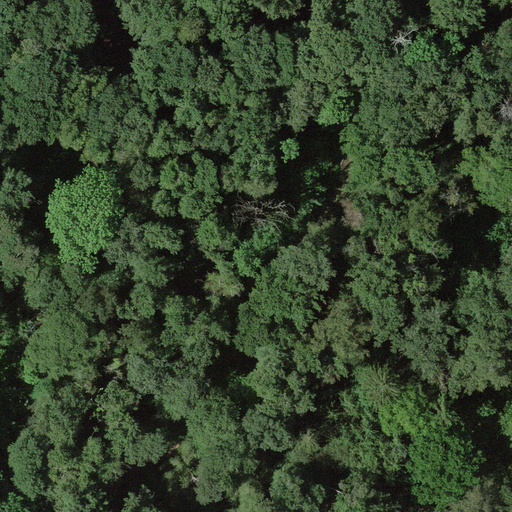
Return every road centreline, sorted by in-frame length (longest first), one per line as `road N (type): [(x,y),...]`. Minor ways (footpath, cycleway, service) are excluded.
road 1 (track): [(75,511),(166,452),(275,324),(309,263),(340,174),(340,141),(280,19)]
road 2 (track): [(476,0),(280,19),(138,45),(0,44)]
